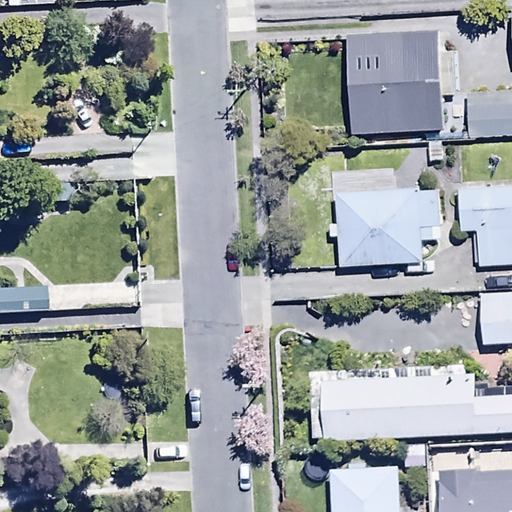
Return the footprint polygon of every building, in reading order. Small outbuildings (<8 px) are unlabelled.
[(440,37),(372,39),(376,143),(444,140),(440,37)] [(511,106),(465,109),(467,142),(511,139),(511,106)] [(334,198),(338,271),(422,266),(420,245),(440,244),(437,191),(390,194),(389,182),(358,184),(359,197),(334,198)] [(511,183),(472,186),(472,193),(456,194),(458,237),(477,236),(478,270),(511,268),(511,183)] [(0,319),(44,319),(44,292),(0,292),(0,319)] [(511,297),(479,298),(481,351),(511,349),(511,297)] [(324,444),(324,447),(511,438),(511,401),(475,403),(473,380),(464,381),(463,370),(307,377),(310,445),(324,444)] [(425,450),(403,450),(402,474),(424,474),(425,450)] [(347,475),(330,476),(330,511),(400,511),(399,472),(365,474),(364,465),(347,466),(347,475)] [(511,511),(511,475),(438,477),(438,511),(511,511)]
